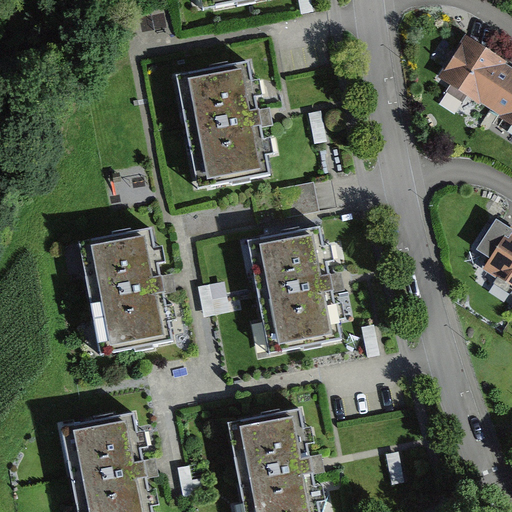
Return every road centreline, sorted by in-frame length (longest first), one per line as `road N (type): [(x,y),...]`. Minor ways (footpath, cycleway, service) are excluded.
road 1 (residential): [(498,511),(442,352),(397,180)]
road 2 (residential): [(397,180),(368,0)]
